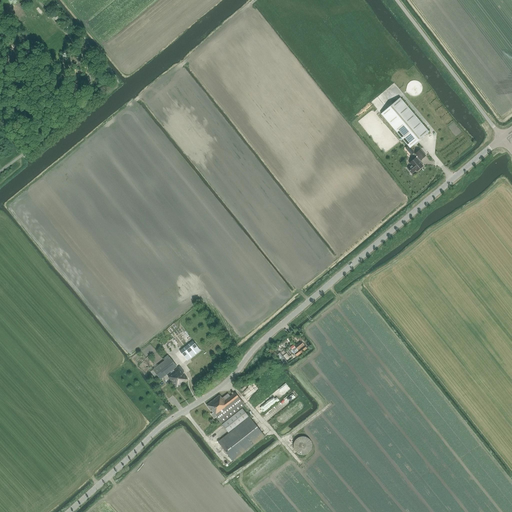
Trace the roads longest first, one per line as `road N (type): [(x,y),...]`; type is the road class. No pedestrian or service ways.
road 1 (tertiary): [(68,511),(176,416),(224,386),(262,342),(502,137)]
road 2 (unclassified): [(502,137),(396,0)]
